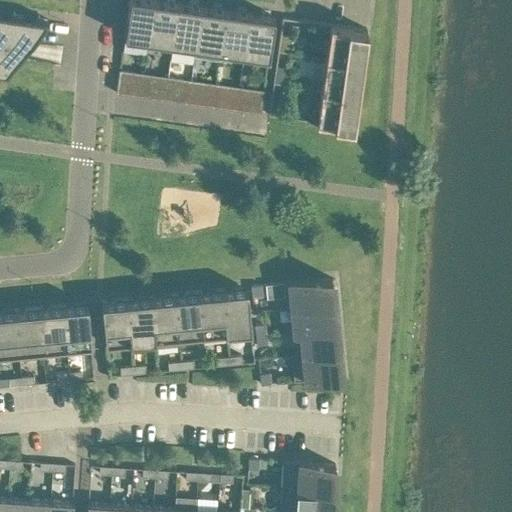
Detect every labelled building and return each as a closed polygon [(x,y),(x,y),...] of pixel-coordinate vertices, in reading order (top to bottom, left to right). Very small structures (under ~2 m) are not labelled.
[(128,0),(124,35),(148,38),(153,0),(128,0)] [(170,0),(153,0),(148,38),(172,41),(178,1),(170,0)] [(178,1),(172,41),(195,45),(196,45),(202,4),(178,1)] [(202,4),(196,45),(195,45),(194,54),(219,58),(221,48),(220,48),(225,8),(202,4)] [(225,8),(220,48),(221,48),(243,51),(249,11),(225,8)] [(0,79),(1,80),(1,79),(16,60),(17,59),(30,42),(31,41),(48,18),(49,18),(23,14),(0,11),(0,79)] [(249,11),(243,51),(268,55),(274,15),(249,11)] [(365,38),(362,37),(363,30),(366,30),(367,28),(330,22),(325,57),(358,61),(362,62),(365,38)] [(288,51),(291,34),(280,32),(277,49),(288,51)] [(357,69),(358,61),(325,57),(321,88),(354,93),(357,94),(361,69),(357,69)] [(273,81),(284,82),(286,65),(275,64),(273,81)] [(133,70),(132,82),(139,83),(141,71),(133,70)] [(187,78),(185,89),(193,91),(195,79),(187,78)] [(138,95),(139,83),(132,82),(130,93),(138,95)] [(241,85),(239,97),(247,98),(249,86),(241,85)] [(353,101),(354,93),(321,88),(319,98),(310,97),(307,119),(353,125),(356,101),(353,101)] [(192,102),(193,91),(185,89),(184,101),(192,102)] [(268,113),(279,115),(281,98),(271,96),(268,113)] [(246,110),(247,98),(239,97),(238,109),(246,110)] [(334,303),(331,276),(284,281),(286,308),(291,307),(334,303)] [(262,294),(261,283),(251,284),(252,294),(262,294)] [(247,289),(222,291),(226,331),(251,328),(247,294),(247,289)] [(226,331),(222,291),(198,294),(202,333),(226,331)] [(202,333),(198,294),(175,296),(179,336),(202,333)] [(180,343),(179,336),(175,296),(149,299),(153,338),(154,345),(180,343)] [(153,338),(149,299),(126,301),(130,340),(153,338)] [(130,340),(126,301),(102,303),(102,308),(105,343),(130,340)] [(336,326),(334,303),(291,307),(293,330),(336,326)] [(87,305),(63,307),(67,347),(91,344),(88,310),(87,310),(87,305)] [(67,347),(63,307),(39,310),(43,349),(67,347)] [(43,349),(39,310),(15,312),(19,351),(43,349)] [(0,353),(19,351),(15,312),(0,313),(0,353)] [(265,323),(255,324),(256,334),(266,333),(265,323)] [(338,348),(336,326),(293,330),(295,352),(338,348)] [(267,343),(266,333),(256,334),(257,343),(267,343)] [(341,374),(338,348),(295,352),(290,353),(293,379),(341,374)] [(241,353),(228,354),(229,363),(241,361),(241,353)] [(229,363),(228,354),(215,356),(216,364),(229,363)] [(193,358),(180,359),(181,367),(194,366),(193,358)] [(181,367),(180,359),(167,360),(168,369),(181,367)] [(145,363),(132,364),(133,372),(146,371),(145,363)] [(133,372),(132,364),(120,365),(120,373),(133,372)] [(81,369),(68,370),(69,378),(82,377),(81,369)] [(69,378),(68,370),(56,371),(56,380),(69,378)] [(269,371),(259,372),(260,383),(270,382),(269,371)] [(33,374),(21,375),(21,383),(34,382),(33,374)] [(21,383),(21,375),(8,376),(9,384),(21,383)] [(0,465),(9,466),(10,458),(0,457),(0,465)] [(258,468),(259,457),(248,457),(248,467),(258,468)] [(22,459),(10,458),(9,466),(22,467),(22,459)] [(333,488),(335,463),(282,459),(281,484),(333,488)] [(52,469),(53,461),(40,460),(39,468),(52,469)] [(66,462),(53,461),(52,469),(65,470),(66,462)] [(112,473),(112,465),(99,464),(99,472),(112,473)] [(125,465),(112,465),(112,473),(124,474),(125,465)] [(155,476),(155,467),(142,466),(142,475),(155,476)] [(168,468),(155,467),(155,476),(167,476),(168,468)] [(198,478),(198,470),(185,469),(185,477),(198,478)] [(211,471),(198,470),(198,478),(211,479),(211,471)] [(219,480),(232,481),(233,472),(220,472),(219,480)] [(313,511),(331,511),(333,488),(281,484),(279,510),(289,510),(313,511)] [(28,511),(29,497),(7,496),(6,511),(28,511)] [(246,496),(245,506),(255,507),(256,497),(246,496)] [(50,511),(51,499),(29,497),(28,511),(50,511)] [(72,511),(73,500),(51,499),(50,511),(72,511)] [(108,511),(109,502),(87,501),(86,511),(108,511)] [(130,511),(131,504),(109,502),(108,511),(130,511)]
